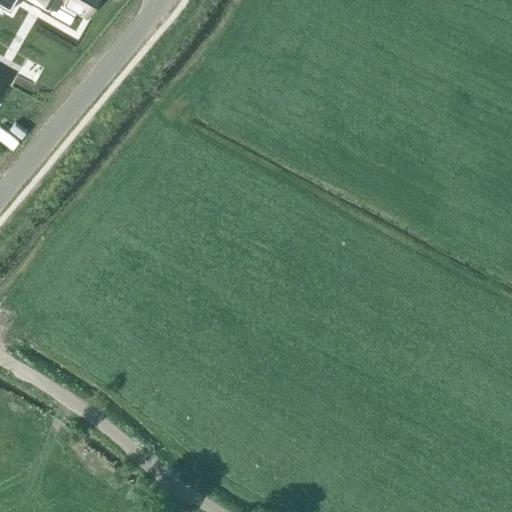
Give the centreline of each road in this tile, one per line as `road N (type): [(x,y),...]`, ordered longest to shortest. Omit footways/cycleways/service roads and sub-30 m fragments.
road 1 (unclassified): [(212,511),(66,397),(0,358)]
road 2 (residential): [(0,196),(162,0)]
